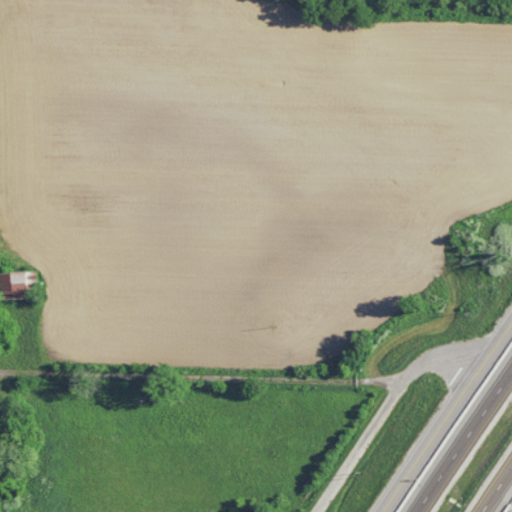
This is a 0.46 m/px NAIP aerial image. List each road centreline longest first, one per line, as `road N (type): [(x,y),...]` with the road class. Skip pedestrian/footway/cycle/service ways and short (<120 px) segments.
road 1 (tertiary): [(511,323),(386,511)]
road 2 (motorway): [(511,383),(426,511)]
